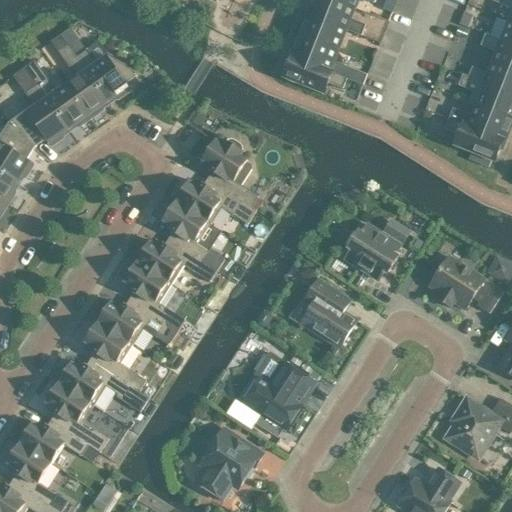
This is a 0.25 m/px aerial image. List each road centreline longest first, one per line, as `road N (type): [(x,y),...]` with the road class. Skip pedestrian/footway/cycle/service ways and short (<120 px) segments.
road 1 (residential): [(308,506),(296,471),(388,335),(405,326),(440,349),(442,363),(349,511)]
road 2 (residential): [(7,392),(157,163)]
road 3 (residential): [(0,261),(39,200),(105,137),(120,135),(157,163)]
